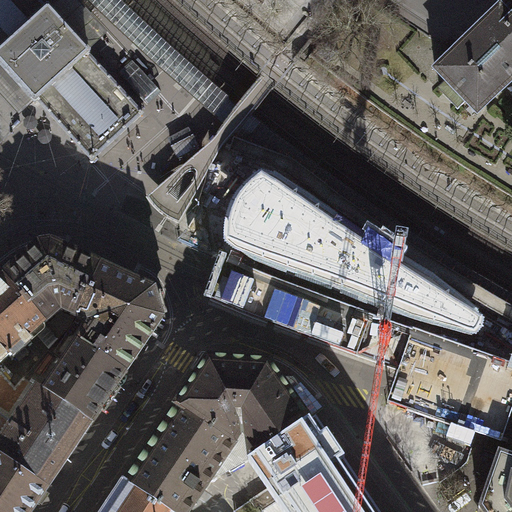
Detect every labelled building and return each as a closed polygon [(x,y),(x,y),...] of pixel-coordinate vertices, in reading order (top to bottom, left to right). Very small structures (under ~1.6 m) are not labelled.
[(47,8),(39,0),(0,0),(0,64),(14,80),(35,103),(35,102),(36,103),(38,101),(92,161),(144,115),(89,54),(90,53),(88,51),(67,28),(50,9),(48,7),(47,8)] [(108,34),(77,0),(60,0),(50,9),(67,28),(88,51),(108,34)] [(82,0),(126,43),(217,123),(284,175),(320,202),(394,252),(511,324),(511,298),(462,268),(388,222),(327,179),(258,126),(214,92),(133,18),(114,0),(82,0)] [(465,101),(476,113),(511,78),(511,15),(510,17),(499,7),(435,69),(447,81),(439,89),(458,109),(465,101)] [(163,93),(132,60),(119,72),(149,106),(156,99),(163,93)] [(0,95),(19,117),(35,103),(14,80),(0,64),(0,95)] [(224,240),(238,248),(343,284),(411,315),(472,331),(478,330),(483,320),(483,317),(276,181),(261,173),(247,182),(234,195),(225,220),(224,240)] [(78,256),(49,242),(39,242),(8,272),(3,276),(45,323),(62,311),(75,316),(79,312),(99,266),(78,256)] [(151,290),(99,266),(79,312),(86,315),(89,321),(77,341),(125,373),(160,319),(151,290)] [(35,333),(45,323),(3,276),(0,278),(0,363),(8,356),(13,357),(27,345),(40,360),(50,350),(35,333)] [(114,390),(125,373),(77,341),(64,361),(50,350),(40,360),(24,378),(93,422),(97,415),(114,390)] [(187,511),(207,482),(249,461),(313,416),(325,408),(297,377),(279,376),(274,369),(268,361),(209,359),(172,416),(126,482),(168,511),(187,511)] [(0,400),(3,404),(15,389),(0,371),(0,400)] [(68,458),(93,422),(24,378),(15,389),(3,404),(19,414),(0,446),(0,456),(47,489),(54,478),(68,458)] [(381,511),(313,416),(249,461),(268,486),(248,500),(256,511),(381,511)] [(479,507),(482,511),(511,511),(511,457),(497,453),(479,507)] [(0,511),(31,511),(47,489),(0,456),(0,511)] [(168,511),(126,482),(105,511),(168,511)] [(256,511),(248,500),(235,510),(236,511),(256,511)]
